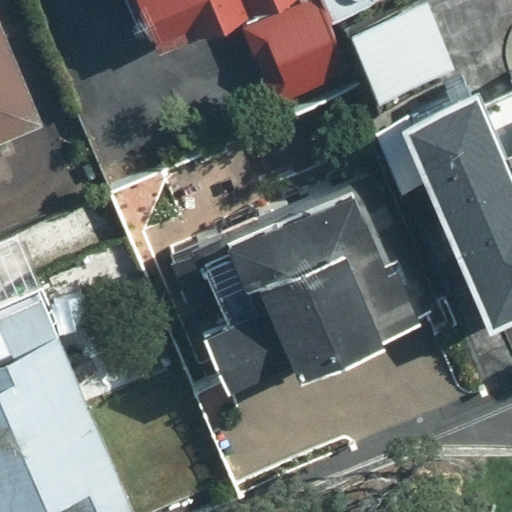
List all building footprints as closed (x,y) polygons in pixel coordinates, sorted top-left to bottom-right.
[(148,0),(162,32),(235,0),(148,0)] [(385,89),(455,61),(429,0),(384,0),(354,13),(385,89)] [(277,93),(350,62),(324,1),(251,33),(277,93)] [(511,301),(511,62),(402,108),(487,311),(511,301)] [(332,164),(176,228),(236,372),(392,307),(332,164)] [(51,332),(0,353),(0,511),(118,511),(128,508),(51,332)]
